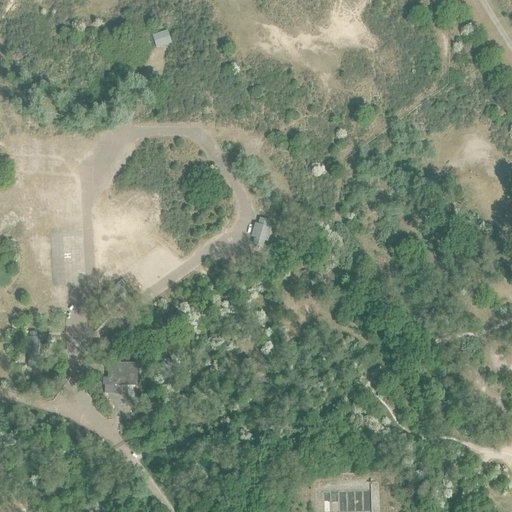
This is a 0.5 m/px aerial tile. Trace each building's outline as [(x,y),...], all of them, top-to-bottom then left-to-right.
[(168,30),(152,35),(156,49),(172,44),(168,30)] [(441,168),(433,175),(440,183),(448,176),(441,168)] [(265,227),(266,221),(260,219),(258,226),(255,225),(252,237),(255,238),(253,245),(263,247),(264,241),(267,242),(271,229),(265,227)] [(108,289),(115,300),(120,296),(113,286),(108,289)] [(102,294),(109,304),(114,301),(107,290),(102,294)] [(108,305),(102,297),(98,300),(104,308),(108,305)] [(29,338),(28,338),(28,367),(38,367),(39,338),(38,338),(38,333),(36,333),(30,333),(29,333),(29,338)] [(137,365),(136,365),(109,364),(109,381),(104,381),(104,385),(136,385),(137,365)]
